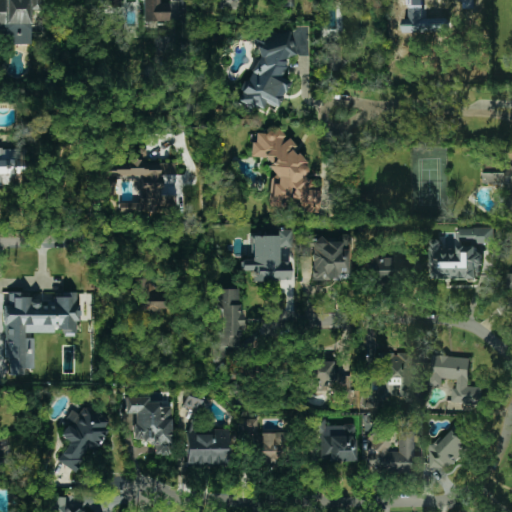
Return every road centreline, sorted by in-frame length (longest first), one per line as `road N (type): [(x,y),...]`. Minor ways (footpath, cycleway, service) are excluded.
road 1 (residential): [(511,405),(497,455),(476,488),(448,500),(199,501),(142,492)]
road 2 (residential): [(511,360),(462,321),(276,319)]
